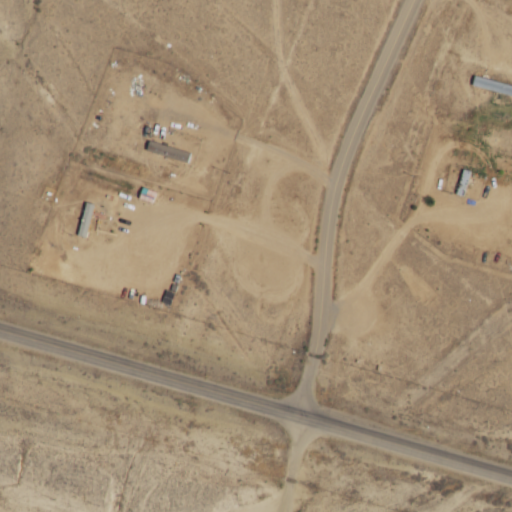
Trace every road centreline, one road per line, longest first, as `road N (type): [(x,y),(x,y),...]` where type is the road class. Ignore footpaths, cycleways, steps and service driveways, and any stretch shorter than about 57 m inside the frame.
road 1 (primary): [(0,329),(511,477)]
road 2 (tertiary): [(419,0),(345,169),(317,358),(299,417)]
